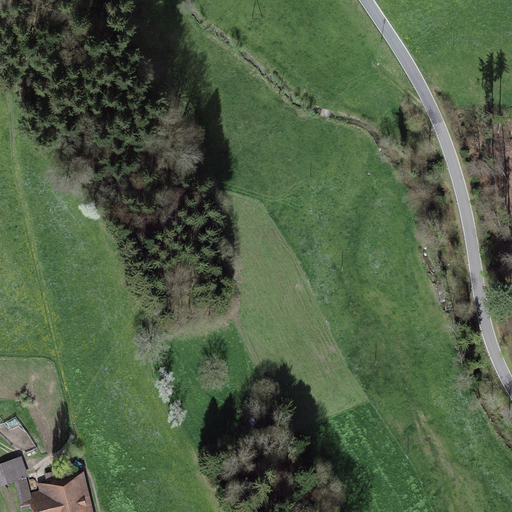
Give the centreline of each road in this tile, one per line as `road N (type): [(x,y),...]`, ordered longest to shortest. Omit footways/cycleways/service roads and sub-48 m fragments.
road 1 (tertiary): [(511,389),(487,331),(444,137),(366,0)]
road 2 (track): [(0,100),(90,483)]
road 3 (track): [(430,300),(395,276),(357,214),(329,154),(324,116)]
road 4 (track): [(433,112),(390,76),(370,73),(343,87),(324,116)]
